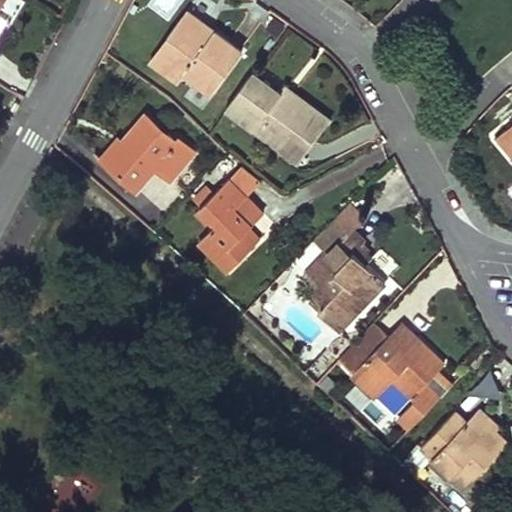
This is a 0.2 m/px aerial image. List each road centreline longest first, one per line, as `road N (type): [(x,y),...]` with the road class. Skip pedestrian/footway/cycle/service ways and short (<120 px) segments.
road 1 (residential): [(0,216),(111,0)]
road 2 (residential): [(415,148),(511,71)]
